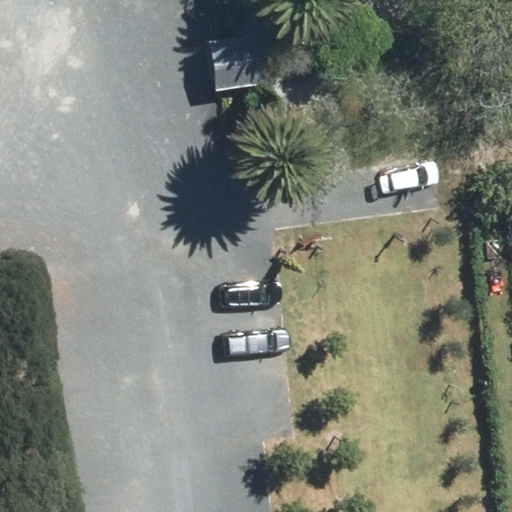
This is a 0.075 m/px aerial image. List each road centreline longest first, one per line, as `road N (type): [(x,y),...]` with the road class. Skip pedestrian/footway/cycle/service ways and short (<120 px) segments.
road 1 (unknown): [(124,192),(171,511)]
road 2 (unknown): [(62,0),(124,192)]
road 3 (unknown): [(124,192),(0,204)]
